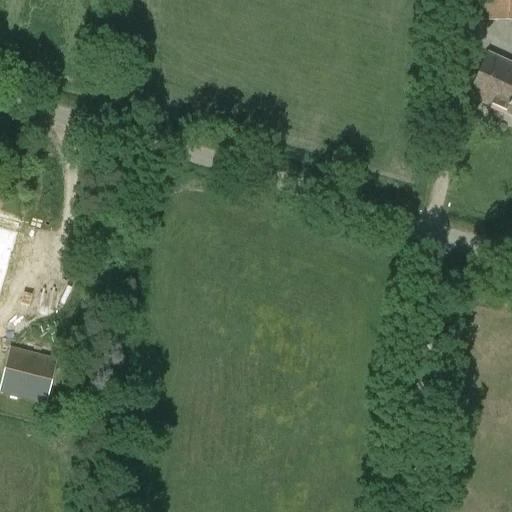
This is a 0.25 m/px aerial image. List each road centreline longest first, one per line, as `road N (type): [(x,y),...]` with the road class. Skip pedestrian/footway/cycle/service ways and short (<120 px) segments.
road 1 (unclassified): [(429,231),(81,118),(0,101)]
road 2 (unclassified): [(404,511),(429,231)]
